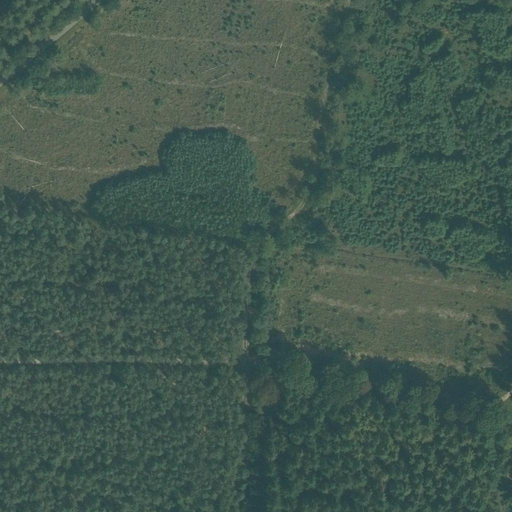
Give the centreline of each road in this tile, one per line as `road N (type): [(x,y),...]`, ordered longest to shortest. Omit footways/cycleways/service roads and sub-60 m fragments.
road 1 (track): [(349,0),(307,186),(253,242),(239,511)]
road 2 (track): [(511,397),(509,419),(241,369),(0,359)]
road 3 (unclassified): [(0,82),(98,0)]
